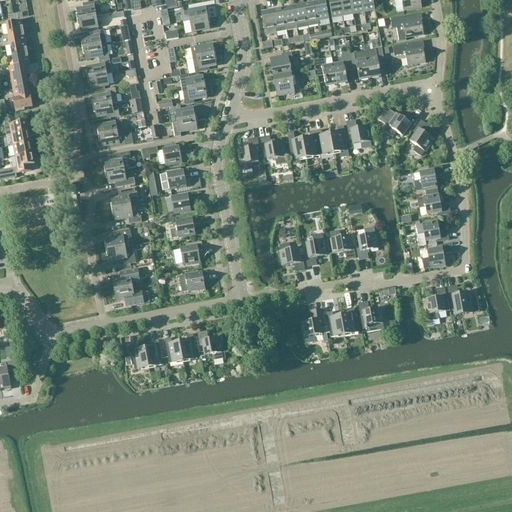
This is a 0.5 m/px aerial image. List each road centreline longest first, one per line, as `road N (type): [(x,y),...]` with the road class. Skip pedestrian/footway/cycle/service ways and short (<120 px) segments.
road 1 (residential): [(263,421),(478,380),(494,386),(510,464),(504,478),(327,511)]
road 2 (residential): [(240,303),(463,268),(461,186),(433,89)]
road 3 (residential): [(57,511),(49,464),(57,454),(263,421)]
road 4 (residential): [(103,327),(88,241),(93,197),(75,182),(0,200)]
road 5 (residential): [(229,124),(433,89)]
road 6 (residential): [(240,303),(221,190),(229,124)]
road 7 (residential): [(103,327),(240,303)]
road 8 (residential): [(159,47),(154,17),(134,21),(144,77),(163,73)]
